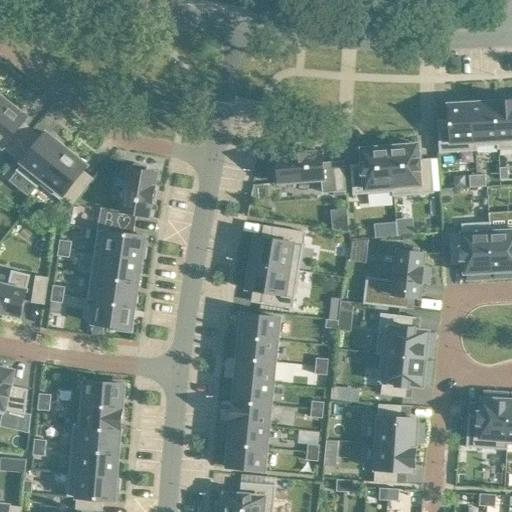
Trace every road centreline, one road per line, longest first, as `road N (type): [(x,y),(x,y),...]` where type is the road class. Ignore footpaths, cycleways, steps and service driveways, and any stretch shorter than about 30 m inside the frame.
road 1 (residential): [(213,159),(117,137),(6,45),(2,0)]
road 2 (residential): [(511,38),(352,38),(237,27)]
road 3 (residential): [(213,159),(177,369)]
road 4 (residential): [(0,344),(177,369)]
road 5 (residential): [(177,369),(167,511)]
road 6 (residential): [(431,511),(446,372)]
road 7 (residential): [(237,27),(103,0)]
road 8 (residential): [(237,27),(213,159)]
road 9 (residential): [(511,292),(461,300),(446,372)]
